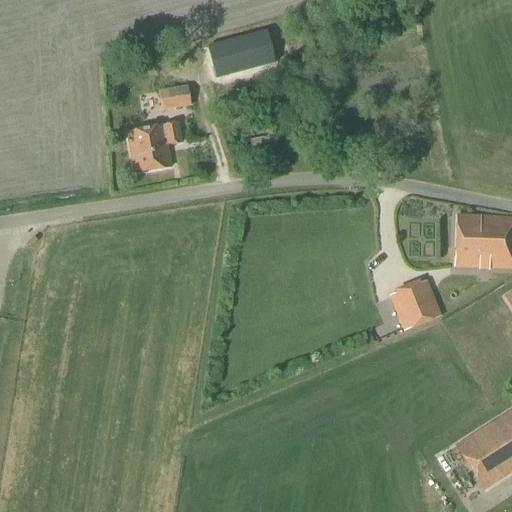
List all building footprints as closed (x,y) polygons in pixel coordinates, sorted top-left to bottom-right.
[(207,48),(216,80),(273,64),(264,32),(207,48)] [(174,72),(173,68),(154,72),(160,113),(190,107),(184,71),(174,72)] [(238,97),(228,99),(230,110),(240,109),(238,97)] [(178,124),(162,127),(126,134),(133,172),(170,166),(166,148),(182,145),(178,124)] [(272,136),(260,138),(262,149),(274,146),(272,136)] [(511,269),(511,220),(456,217),(454,267),(511,269)] [(404,332),(439,318),(425,283),(390,297),(404,332)] [(483,490),(511,471),(511,413),(456,449),(483,490)]
